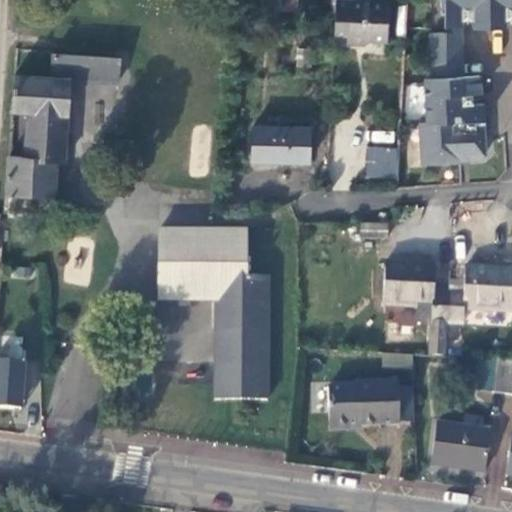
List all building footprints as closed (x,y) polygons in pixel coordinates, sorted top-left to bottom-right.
[(335,0),(334,26),(346,27),(345,37),(363,38),(368,34),(385,35),(386,0),(335,0)] [(511,0),(440,0),(441,4),(444,4),(444,22),(461,21),(464,21),(462,0),(474,0),(474,21),(474,24),(482,24),(505,24),(505,21),(505,0),(511,0)] [(462,0),(464,21),(474,21),(474,0),(462,0)] [(465,91),(463,91),(439,93),(439,81),(462,80),(462,69),(461,63),(448,63),(445,63),(444,37),(443,20),(426,20),(414,20),(413,65),(410,65),(412,111),(413,128),(405,128),(406,148),(410,151),(443,149),(443,144),(465,143),(467,140),(466,132),(465,91)] [(70,72),(118,75),(119,51),(52,46),(51,71),(15,69),(6,203),(5,205),(52,205),(56,154),(63,155),(70,72)] [(439,93),(463,91),(463,86),(462,80),(439,81),(439,93)] [(310,124),(252,123),(252,156),(308,158),(310,124)] [(398,178),(399,147),(366,146),(365,177),(398,178)] [(369,214),(342,214),(341,226),(368,227),(369,214)] [(248,230),(159,231),(160,300),(218,299),(219,400),(270,399),(270,275),(248,275),(248,230)] [(17,258),(0,257),(0,271),(17,272),(17,258)] [(511,267),(466,265),(465,292),(436,291),(437,265),(389,261),(387,304),(422,306),(421,322),(435,323),(432,355),(447,356),(447,326),(463,326),(465,307),(511,309),(511,267)] [(489,384),(495,352),(481,350),(476,381),(477,381),(489,384)] [(412,369),(412,353),(382,352),(381,368),(412,369)] [(495,352),(489,384),(503,386),(508,355),(495,352)] [(0,390),(11,391),(12,368),(0,367),(0,390)] [(401,422),(401,388),(401,381),(360,381),(356,385),(332,386),(331,429),(355,429),(355,424),(401,424),(401,422)] [(413,422),(414,389),(401,388),(401,422),(413,422)] [(487,475),(492,433),(486,432),(487,421),(467,419),(465,430),(440,426),(434,467),(487,475)]
